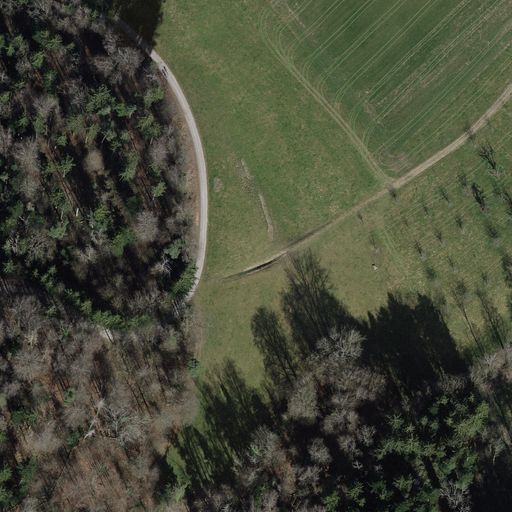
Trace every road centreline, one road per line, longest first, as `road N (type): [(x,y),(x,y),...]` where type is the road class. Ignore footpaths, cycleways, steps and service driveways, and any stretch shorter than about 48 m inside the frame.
road 1 (track): [(0,289),(30,291),(104,333),(126,336),(164,323),(195,280),(204,209),(191,122),(162,66),(95,0)]
road 2 (track): [(511,90),(441,154),(294,247),(220,278),(195,280)]
